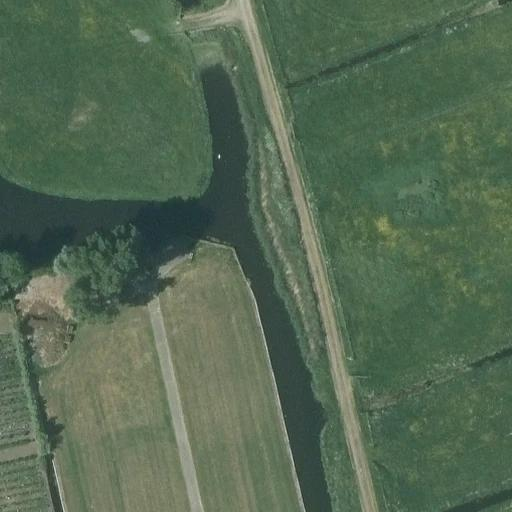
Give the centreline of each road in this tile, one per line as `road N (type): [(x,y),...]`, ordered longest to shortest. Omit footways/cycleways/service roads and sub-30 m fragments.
road 1 (track): [(0,294),(145,279),(195,511)]
road 2 (track): [(121,511),(106,441),(178,428)]
